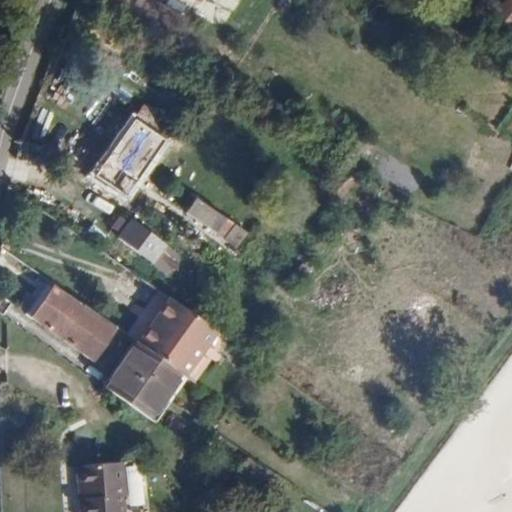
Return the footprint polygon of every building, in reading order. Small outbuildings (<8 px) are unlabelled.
[(296,0),(235,0),(261,17),(271,2),(294,16),(302,3),(296,0)] [(511,23),(511,0),(501,0),(491,13),(510,26),(511,23)] [(489,17),(507,31),(510,26),(491,13),(489,17)] [(131,119),(105,159),(117,168),(105,186),(122,198),(162,140),(131,119)] [(185,214),(213,234),(223,219),(194,199),(185,214)] [(127,222),(114,240),(148,264),(161,245),(127,222)] [(231,225),(222,240),(234,248),(244,233),(231,225)] [(28,316),(57,335),(75,307),(47,288),(28,316)] [(109,325),(77,302),(75,306),(75,307),(57,335),(88,357),(109,325)] [(117,369),(133,379),(129,386),(146,399),(139,411),(150,418),(180,374),(135,343),(117,369)] [(117,369),(105,387),(139,411),(146,399),(129,386),(133,379),(117,369)] [(264,438),(236,477),(256,491),(280,456),(284,451),(264,438)] [(280,456),(256,491),(273,503),(297,468),(280,456)] [(77,468),(79,500),(83,499),(84,511),(124,511),(121,464),(77,468)]
